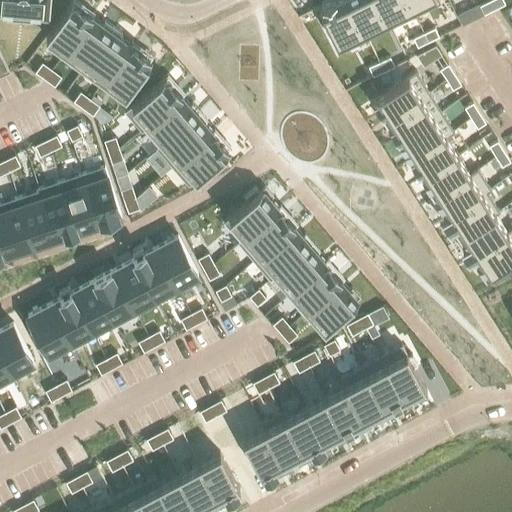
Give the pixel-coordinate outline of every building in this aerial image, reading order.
[(0,0),(0,8),(8,9),(7,16),(33,19),(34,12),(48,13),(49,0),(0,0)] [(81,0),(69,0),(46,33),(66,48),(93,12),(94,10),(81,0)] [(321,0),(321,3),(320,4),(331,26),(329,30),(333,38),(337,39),(338,40),(362,27),(348,0),(321,0)] [(378,0),(348,0),(362,27),(386,16),(378,0)] [(378,0),(386,16),(410,4),(407,0),(378,0)] [(495,0),(485,0),(483,1),(487,10),(498,5),(495,0)] [(483,1),(472,7),(477,15),(487,10),(483,1)] [(93,12),(66,48),(85,63),(114,24),(104,17),(103,19),(93,12)] [(114,24),(85,63),(105,77),(130,40),(121,33),(122,31),(114,24)] [(434,25),(423,31),(428,40),(438,34),(434,25)] [(423,31),(412,36),(417,45),(428,40),(423,31)] [(130,40),(105,77),(125,92),(150,57),(153,53),(132,37),(130,40)] [(0,49),(0,72),(9,69),(0,49)] [(389,55),(379,60),(383,69),(394,64),(389,55)] [(42,60),(34,70),(44,77),(52,67),(42,60)] [(379,60),(368,66),(373,74),(383,69),(379,60)] [(448,63),(439,68),(446,78),(454,73),(448,63)] [(52,67),(44,77),(54,84),(61,74),(52,67)] [(415,68),(371,96),(384,116),(428,88),(415,68)] [(168,71),(125,108),(142,127),(144,126),(183,92),(185,90),(168,71)] [(454,73),(446,78),(452,88),(460,83),(454,73)] [(428,88),(384,116),(396,135),(440,107),(428,88)] [(80,89),(72,99),(82,106),(90,96),(80,89)] [(183,92),(144,126),(158,143),(199,107),(192,99),(190,101),(183,92)] [(90,96),(82,106),(92,113),(99,103),(90,96)] [(473,101),(464,107),(470,117),(479,112),(473,101)] [(158,143),(156,145),(172,164),(213,128),(205,119),(207,117),(199,107),(158,143)] [(440,107),(396,135),(410,157),(446,134),(454,129),(440,107)] [(479,112),(470,117),(477,127),(485,122),(479,112)] [(77,122),(66,128),(71,139),(82,133),(77,122)] [(213,128),(172,164),(188,182),(232,145),(215,126),(213,128)] [(56,132),(45,138),(50,149),(61,143),(56,132)] [(115,134),(103,138),(107,150),(119,146),(115,134)] [(446,134),(410,157),(421,175),(458,152),(446,134)] [(45,138),(34,143),(39,154),(50,149),(45,138)] [(497,140),(489,145),(495,155),(503,150),(497,140)] [(119,146),(107,150),(111,161),(123,157),(119,146)] [(503,150),(495,155),(501,165),(510,160),(503,150)] [(15,152),(4,158),(9,169),(20,163),(15,152)] [(458,152),(421,175),(434,195),(478,167),(477,165),(469,170),(458,152)] [(4,158),(0,159),(0,172),(9,169),(4,158)] [(104,162),(83,170),(99,219),(121,212),(104,162)] [(478,167),(434,195),(445,213),(490,185),(478,167)] [(83,170),(62,177),(77,227),(99,219),(83,170)] [(62,177),(38,185),(38,187),(55,234),(77,227),(62,177)] [(131,183),(120,187),(124,199),(135,195),(131,183)] [(265,185),(223,220),(239,238),(279,205),(271,195),(273,193),(265,185)] [(445,213),(441,216),(449,228),(450,227),(456,236),(495,211),(499,208),(487,189),(491,186),(490,185),(445,213)] [(38,187),(17,194),(33,241),(55,234),(38,187)] [(17,194),(0,200),(0,217),(11,249),(33,241),(17,194)] [(135,195),(124,199),(127,210),(139,206),(135,195)] [(239,238),(237,240),(252,257),(295,223),(279,205),(239,238)] [(495,211),(456,236),(462,245),(460,246),(468,258),(473,255),(511,230),(511,224),(506,228),(495,211)] [(0,217),(0,252),(11,249),(0,217)] [(295,223),(252,257),(269,277),(277,271),(312,239),(305,231),(303,232),(295,223)] [(511,230),(473,255),(484,273),(511,255),(511,230)] [(178,232),(156,243),(179,285),(200,273),(178,232)] [(312,239),(277,271),(291,288),(326,259),(318,250),(320,248),(312,239)] [(142,246),(131,252),(133,255),(155,298),(179,285),(156,243),(144,250),(142,246)] [(208,250),(197,256),(203,267),(214,261),(208,250)] [(133,255),(113,266),(136,309),(155,298),(133,255)] [(291,288),(286,293),(303,312),(308,308),(342,278),(326,259),(291,288)] [(214,261),(203,267),(209,277),(219,272),(214,261)] [(113,266),(92,277),(113,321),(114,323),(137,311),(136,309),(113,266)] [(92,277),(70,288),(93,331),(113,321),(92,277)] [(342,278),(308,308),(324,326),(359,294),(352,285),(350,287),(342,278)] [(225,282),(215,288),(221,299),(231,293),(225,282)] [(59,295),(49,300),(71,343),(72,346),(95,333),(93,331),(70,288),(69,285),(58,291),(59,295)] [(258,286),(249,294),(257,303),(266,295),(258,286)] [(49,300),(27,312),(49,354),(71,343),(49,300)] [(201,305),(190,311),(196,322),(206,316),(201,305)] [(190,311),(179,316),(185,327),(196,322),(190,311)] [(367,311),(356,316),(362,327),(373,321),(367,311)] [(281,314),(272,322),(280,331),(289,323),(281,314)] [(356,316),(346,322),(351,333),(362,327),(356,316)] [(13,320),(0,327),(0,344),(14,372),(34,362),(13,320)] [(289,323),(280,331),(288,340),(297,332),(289,323)] [(158,328),(148,333),(154,344),(164,338),(158,328)] [(148,333),(137,339),(143,349),(154,344),(148,333)] [(334,337),(323,343),(329,353),(340,347),(334,337)] [(0,382),(16,375),(14,372),(0,344),(0,382)] [(314,347),(303,353),(309,364),(319,358),(314,347)] [(116,351),(105,356),(111,367),(122,361),(116,351)] [(303,353),(292,359),(298,369),(309,364),(303,353)] [(105,356),(95,362),(101,372),(111,367),(105,356)] [(407,356),(387,366),(407,405),(428,395),(407,356)] [(387,366),(367,377),(387,416),(407,405),(387,366)] [(273,369),(263,375),(268,385),(279,379),(273,369)] [(263,375),(252,380),(258,391),(268,385),(263,375)] [(66,377),(55,383),(61,393),(71,388),(66,377)] [(367,377),(347,387),(367,426),(387,416),(367,377)] [(55,383),(44,388),(50,399),(61,393),(55,383)] [(347,387),(327,398),(347,437),(367,426),(347,387)] [(220,397),(210,403),(215,413),(226,408),(220,397)] [(327,398),(306,408),(327,447),(347,437),(327,398)] [(210,403),(199,409),(205,419),(215,413),(210,403)] [(15,404),(5,410),(10,419),(20,414),(15,404)] [(306,408),(286,419),(306,458),(327,447),(306,408)] [(5,410),(0,411),(0,424),(10,419),(5,410)] [(286,419),(266,429),(286,468),(306,458),(286,419)] [(167,426),(156,431),(162,441),(172,436),(167,426)] [(266,429),(246,440),(266,479),(286,468),(266,429)] [(156,431),(146,437),(151,447),(162,441),(156,431)] [(127,447),(116,452),(122,463),(132,457),(127,447)] [(220,451),(199,462),(219,501),(240,490),(220,451)] [(116,452),(106,458),(111,468),(122,463),(116,452)] [(199,462),(179,472),(199,511),(219,501),(199,462)] [(86,468),(76,474),(82,484),(92,479),(86,468)] [(179,472),(158,483),(173,511),(197,511),(199,511),(179,472)] [(76,474),(65,479),(71,490),(82,484),(76,474)] [(173,511),(158,483),(138,494),(147,511),(173,511)] [(147,511),(138,494),(118,504),(122,511),(147,511)] [(33,497),(22,503),(26,511),(29,511),(38,507),(33,497)] [(26,511),(22,503),(12,508),(13,511),(26,511)]
